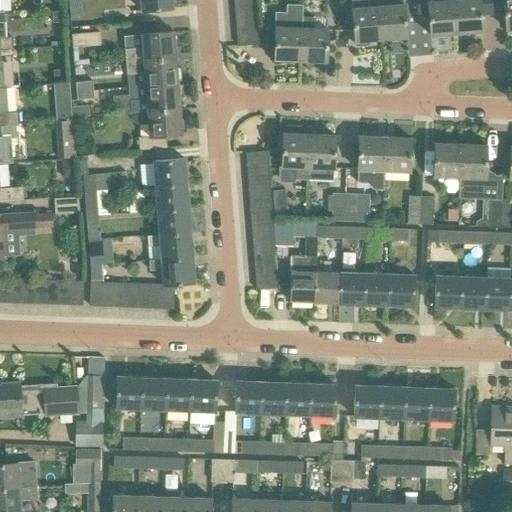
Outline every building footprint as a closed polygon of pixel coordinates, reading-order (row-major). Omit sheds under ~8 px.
[(70,13),(70,15),(82,14),(81,0),(69,0),(70,13)] [(170,0),(140,0),(141,12),(171,9),(170,0)] [(233,0),(234,9),(256,8),(255,0),(233,0)] [(369,42),(381,41),(377,0),(351,0),(353,10),(352,10),(355,43),(356,43),(356,47),(369,46),(369,42)] [(377,0),(381,41),(406,39),(402,0),(377,0)] [(453,1),(453,0),(440,0),(440,3),(428,4),(431,38),(456,35),(453,1)] [(453,0),(453,1),(456,35),(482,33),(479,0),(453,0)] [(511,0),(502,0),(505,31),(506,31),(507,36),(511,35),(511,0)] [(274,62),(300,63),(301,40),(302,17),(302,6),(288,6),(288,14),(276,13),(276,28),(274,62)] [(234,9),(235,22),(257,20),(256,8),(234,9)] [(0,49),(1,49),(13,49),(12,38),(6,38),(5,12),(0,12),(0,49)] [(64,12),(53,12),(54,26),(65,26),(64,12)] [(301,40),(300,63),(325,64),(327,31),(314,30),(314,17),(302,17),(301,40)] [(235,22),(236,34),(258,33),(257,20),(235,22)] [(71,35),(72,48),(101,45),(100,33),(71,35)] [(125,50),(126,62),(175,58),(174,33),(141,35),(142,49),(125,50)] [(258,33),(236,34),(237,47),(259,45),(258,33)] [(144,73),(145,86),(177,84),(175,58),(126,62),(127,74),(144,73)] [(92,82),(81,83),(75,83),(76,92),(93,90),(92,82)] [(179,108),(177,84),(145,86),(146,101),(131,102),(132,112),(146,111),(179,108)] [(4,87),(0,87),(0,125),(4,125),(18,124),(17,113),(6,113),(4,87)] [(93,99),(93,90),(76,92),(76,100),(93,99)] [(179,108),(146,111),(148,138),(137,139),(138,152),(165,150),(164,136),(181,135),(179,108)] [(5,135),(4,125),(0,125),(0,162),(14,162),(12,135),(5,135)] [(295,181),(307,181),(307,164),(308,134),(282,133),(281,167),(295,168),(295,181)] [(307,164),(307,181),(332,182),(334,135),(308,134),(307,164)] [(382,191),(383,171),(384,137),(359,136),(357,170),(357,184),(368,184),(374,190),(382,191)] [(384,137),(383,171),(408,172),(410,138),(384,137)] [(435,144),(434,178),(459,179),(460,145),(435,144)] [(486,146),(460,145),(459,179),(459,200),(484,201),(484,199),(486,146)] [(245,153),(246,165),(267,164),(266,151),(245,153)] [(139,159),(140,179),(152,178),(151,158),(139,159)] [(153,162),(155,188),(185,185),(183,160),(153,162)] [(246,165),(247,178),(268,176),(267,164),(246,165)] [(427,187),(427,166),(416,166),(416,187),(427,187)] [(83,175),(84,192),(96,191),(110,189),(108,173),(83,175)] [(269,188),(268,176),(247,178),(248,190),(269,188)] [(143,204),(152,203),(151,184),(142,184),(143,204)] [(185,185),(155,188),(157,212),(187,209),(185,185)] [(0,202),(9,202),(9,201),(23,200),(22,187),(8,188),(9,189),(0,189),(0,202)] [(248,190),(249,202),(270,201),(269,188),(248,190)] [(272,191),(274,220),(288,219),(286,190),(272,191)] [(96,191),(84,192),(86,218),(99,217),(96,191)] [(331,221),(343,221),(344,194),(332,193),(331,221)] [(344,194),(343,221),(357,222),(358,194),(344,194)] [(408,224),(419,224),(420,197),(409,196),(408,224)] [(80,213),(79,197),(54,199),(55,214),(80,213)] [(420,197),(419,224),(432,224),(434,197),(420,197)] [(483,227),(496,227),(496,199),(484,199),(484,201),(483,227)] [(496,199),(496,227),(508,227),(510,200),(496,199)] [(270,201),(249,202),(250,215),(271,213),(270,201)] [(157,212),(159,236),(189,234),(187,209),(157,212)] [(250,215),(251,227),(272,226),(271,213),(250,215)] [(2,231),(35,229),(33,214),(0,216),(0,259),(4,259),(2,231)] [(101,240),(99,217),(86,218),(88,240),(101,240)] [(274,222),(276,248),(292,248),(292,222),(274,222)] [(315,238),(316,226),(293,225),(293,238),(305,238),(315,238)] [(251,227),(252,240),(273,238),(272,226),(251,227)] [(343,227),(316,226),(315,238),(342,239),(343,227)] [(342,239),(366,240),(366,227),(343,227),(342,239)] [(366,240),(391,241),(391,228),(366,227),(366,240)] [(391,228),(391,241),(407,241),(408,229),(391,228)] [(439,242),(463,244),(464,231),(439,230),(439,242)] [(475,244),(488,244),(489,232),(464,231),(463,244),(475,244)] [(511,232),(489,232),(488,244),(511,245),(511,232)] [(160,247),(161,260),(191,257),(189,234),(159,236),(147,237),(148,248),(160,247)] [(252,240),(253,252),(274,250),(273,238),(252,240)] [(289,301),(314,301),(315,272),(315,238),(305,238),(304,256),(291,255),(289,301)] [(101,240),(88,240),(90,265),(103,264),(101,240)] [(275,263),(274,250),(253,252),(254,264),(275,263)] [(191,257),(161,260),(148,261),(149,271),(162,270),(163,284),(193,282),(191,257)] [(254,264),(255,277),(276,275),(275,263),(254,264)] [(90,282),(102,282),(103,272),(90,272),(90,282)] [(314,301),(340,302),(341,273),(315,272),(314,301)] [(340,302),(364,303),(365,274),(341,273),(340,302)] [(365,274),(364,303),(388,304),(389,275),(365,274)] [(276,275),(255,277),(256,289),(277,288),(276,275)] [(389,275),(388,304),(412,305),(414,276),(389,275)] [(434,306),(461,308),(462,278),(436,277),(434,306)] [(0,278),(0,302),(10,303),(11,279),(0,278)] [(461,308),(486,309),(487,279),(462,278),(461,308)] [(10,303),(22,303),(23,279),(11,279),(10,303)] [(22,303),(34,304),(35,280),(23,279),(22,303)] [(487,279),(486,309),(510,310),(511,280),(487,279)] [(35,280),(34,304),(46,304),(47,280),(35,280)] [(47,280),(46,304),(58,304),(59,280),(47,280)] [(71,281),(59,280),(58,304),(70,305),(71,281)] [(71,281),(70,305),(82,305),(83,281),(71,281)] [(89,305),(101,306),(102,282),(90,282),(89,305)] [(102,282),(101,306),(114,306),(115,283),(102,282)] [(115,283),(114,306),(126,307),(127,283),(115,283)] [(138,284),(127,283),(126,307),(137,307),(138,284)] [(137,307),(147,308),(149,284),(138,284),(137,307)] [(147,308),(160,308),(161,285),(149,284),(147,308)] [(161,285),(160,308),(172,309),(173,285),(161,285)] [(86,425),(101,425),(102,377),(86,376),(86,425)] [(115,408),(140,408),(141,379),(116,378),(115,408)] [(140,408),(166,409),(167,380),(141,379),(140,408)] [(166,409),(191,410),(192,380),(167,380),(166,409)] [(192,380),(191,410),(215,411),(216,381),(192,380)] [(235,412),(259,413),(260,383),(236,382),(235,412)] [(0,386),(0,411),(2,412),(3,418),(21,417),(21,415),(44,414),(44,409),(57,408),(58,414),(76,413),(75,389),(56,390),(56,389),(31,391),(30,386),(19,387),(19,383),(0,385),(1,387),(0,386)] [(260,383),(259,413),(285,413),(286,384),(260,383)] [(311,384),(286,384),(285,413),(310,414),(311,384)] [(311,384),(310,414),(334,415),(335,385),(311,384)] [(354,416),(380,417),(381,387),(355,386),(354,416)] [(381,387),(380,417),(404,418),(405,388),(381,387)] [(405,388),(404,418),(429,419),(430,389),(405,388)] [(430,389),(429,419),(453,420),(454,390),(430,389)] [(503,464),(511,464),(511,408),(490,408),(489,446),(503,447),(502,453),(504,453),(503,464)] [(101,447),(101,425),(86,425),(77,425),(77,447),(101,447)] [(123,450),(139,451),(139,438),(123,437),(123,450)] [(139,438),(139,451),(165,451),(165,439),(139,438)] [(165,451),(188,452),(188,439),(165,439),(165,451)] [(188,452),(213,453),(214,440),(188,439),(188,452)] [(10,440),(10,452),(66,452),(66,441),(10,440)] [(242,454),(258,454),(258,442),(242,441),(242,454)] [(258,454),(284,455),(284,442),(258,442),(258,454)] [(284,442),(284,455),(308,456),(309,443),(284,442)] [(333,444),(309,443),(308,456),(332,457),(333,444)] [(362,458),(378,458),(378,446),(362,445),(362,458)] [(378,458),(403,459),(403,446),(378,446),(378,458)] [(428,447),(403,446),(403,459),(427,460),(428,447)] [(428,447),(427,460),(451,460),(452,448),(428,447)] [(76,467),(101,467),(102,451),(76,451),(76,467)] [(113,469),(137,469),(138,457),(113,456),(113,469)] [(138,457),(137,469),(162,470),(163,458),(138,457)] [(163,458),(162,470),(183,471),(184,458),(163,458)] [(211,481),(222,482),(223,460),(212,459),(211,481)] [(233,482),(234,470),(234,460),(223,460),(222,482),(233,482)] [(234,470),(246,470),(246,461),(234,460),(234,470)] [(257,473),(282,474),(282,461),(258,461),(257,473)] [(282,461),(282,474),(303,474),(303,462),(282,461)] [(329,483),(341,484),(342,461),(332,461),(330,461),(329,483)] [(365,462),(344,461),(342,461),(341,484),(352,484),(352,479),(365,480),(365,462)] [(35,463),(0,465),(0,489),(37,487),(35,463)] [(184,480),(193,480),(194,469),(200,470),(200,465),(185,464),(184,480)] [(397,466),(377,465),(376,476),(396,477),(397,466)] [(421,467),(401,466),(401,477),(421,478),(421,467)] [(445,467),(425,467),(425,478),(445,478),(445,467)] [(88,473),(87,483),(101,483),(101,473),(88,473)] [(101,511),(101,483),(87,483),(79,483),(80,495),(87,494),(87,511),(101,511)] [(38,501),(37,487),(0,489),(0,511),(21,511),(21,502),(38,501)] [(111,511),(135,511),(136,497),(112,496),(111,511)] [(135,511),(161,511),(161,498),(136,497),(135,511)] [(161,498),(161,511),(185,511),(186,499),(161,498)] [(186,499),(185,511),(210,511),(211,499),(186,499)] [(230,511),(256,511),(256,501),(231,500),(230,511)] [(280,511),(281,502),(256,501),(256,511),(280,511)] [(280,511),(305,511),(306,502),(281,502),(280,511)] [(306,502),(305,511),(329,511),(330,503),(306,502)]
